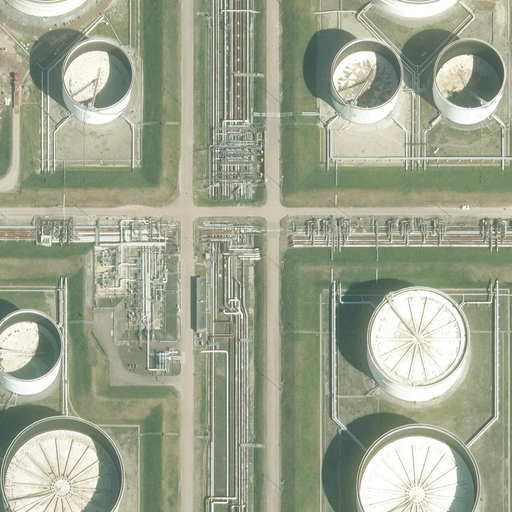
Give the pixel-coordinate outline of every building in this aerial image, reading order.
[(92,3),(94,0),(0,0),(0,3),(14,15),(33,22),(54,23),(75,16),(92,3)] [(464,7),(468,0),(366,0),(370,6),(386,19),(405,26),(426,27),(447,20),(464,7)] [(125,120),(131,111),(134,100),(133,89),(128,79),(121,70),(111,65),(100,63),(88,65),(78,70),(70,79),(65,90),(65,102),(68,113),(76,123),(85,129),(95,132),(107,131),(117,127),(125,120)] [(389,121),(395,111),(397,101),(396,90),(392,79),(384,71),(375,66),(363,64),(352,66),(341,71),(333,80),(329,91),(328,103),(332,114),(339,123),(348,130),(359,132),(370,132),(380,128),(389,121)] [(494,123),(500,113),(502,102),(501,90),(496,80),(488,72),(478,67),(466,65),(455,67),(445,73),(438,82),(434,92),(433,104),(436,115),(443,124),(452,131),(463,134),(474,134),(485,130),(494,123)] [(264,122),(196,124),(197,202),(265,201),(264,122)] [(172,258),(106,260),(109,382),(175,381),(172,258)] [(196,281),(196,334),(206,334),(205,281),(196,281)] [(453,391),(464,378),(469,361),(469,343),(463,326),(451,312),(436,303),(418,299),(400,302),(384,310),(372,324),(365,340),(364,357),(368,373),(377,388),(390,398),(406,404),(423,405),(439,401),(453,391)] [(54,383),(60,373),(62,363),(61,352),(57,341),(50,333),(40,328),(28,326),(17,327),(6,333),(0,340),(0,379),(4,385),(13,391),(24,394),(35,394),(46,390),(54,383)] [(126,511),(130,497),(128,475),(119,456),(104,441),(84,431),(63,429),(43,433),(26,444),(12,459),(5,478),(3,498),(6,511),(126,511)] [(358,511),(478,511),(477,475),(451,443),(413,433),(381,444),(359,471),(354,501),(358,511)]
